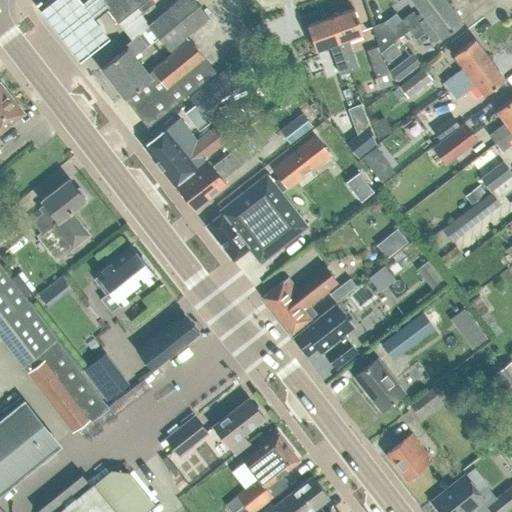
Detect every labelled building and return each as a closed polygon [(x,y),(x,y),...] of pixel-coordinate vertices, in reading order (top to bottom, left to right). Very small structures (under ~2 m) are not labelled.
[(80,0),(53,0),(39,11),(79,62),(108,39),(96,24),(109,12),(99,0),(83,0),(82,2),(80,0)] [(99,0),(109,12),(129,38),(145,24),(133,9),(143,0),(99,0)] [(176,0),(148,24),(149,25),(147,26),(145,24),(129,38),(130,39),(123,44),(125,47),(99,67),(123,97),(124,96),(150,127),(216,70),(189,38),(187,40),(183,36),(207,15),(193,0),(176,0)] [(384,20),(370,25),(377,45),(379,49),(407,29),(445,0),(444,0),(411,0),(420,11),(415,15),(411,10),(400,19),(389,27),(384,20)] [(445,0),(407,29),(414,39),(424,31),(432,41),(439,36),(460,20),(445,0)] [(478,0),(483,9),(498,0),(478,0)] [(352,7),(329,16),(348,69),(357,66),(346,37),(361,32),(352,7)] [(329,16),(305,24),(314,49),(328,44),(339,73),(348,69),(329,16)] [(462,66),(442,81),(448,88),(488,57),(473,37),(452,53),(462,66)] [(379,49),(377,45),(365,49),(375,77),(387,73),(386,69),(379,49)] [(410,51),(386,69),(393,80),(418,62),(410,51)] [(488,57),(448,88),(453,95),(473,80),(483,93),(503,77),(488,57)] [(312,66),(321,84),(333,77),(323,60),(312,66)] [(406,97),(432,78),(422,66),(397,85),(406,97)] [(187,96),(189,99),(201,114),(238,85),(224,67),(187,96)] [(375,77),(372,78),(376,89),(391,84),(387,73),(375,77)] [(0,129),(23,112),(0,83),(0,129)] [(498,126),(487,134),(494,142),(511,128),(511,96),(495,109),(504,121),(498,126)] [(278,131),(288,144),(310,126),(300,113),(278,131)] [(439,140),(458,125),(450,115),(431,129),(439,140)] [(211,127),(195,139),(177,117),(142,144),(172,183),(223,143),(211,127)] [(448,151),(472,133),(463,122),(440,140),(448,151)] [(356,158),(375,143),(368,123),(344,142),(356,158)] [(511,128),(494,142),(501,151),(511,143),(508,140),(511,136),(511,128)] [(286,189),(329,155),(312,134),(270,168),(286,189)] [(175,186),(192,208),(225,182),(221,177),(249,154),(240,142),(211,165),(207,160),(175,186)] [(361,156),(380,182),(394,171),(375,146),(361,156)] [(479,178),(489,191),(510,175),(500,162),(479,178)] [(258,260),(303,225),(262,174),(218,209),(221,212),(205,224),(232,259),(248,247),(258,260)] [(40,198),(43,202),(36,207),(49,224),(56,219),(69,209),(69,210),(84,199),(81,196),(84,194),(77,186),(75,188),(67,177),(40,198)] [(460,214),(469,226),(499,204),(489,192),(460,214)] [(56,219),(49,224),(36,234),(56,257),(87,233),(69,210),(69,209),(56,219)] [(0,238),(18,225),(8,213),(0,218),(0,238)] [(154,276),(129,244),(94,271),(96,274),(92,277),(105,294),(100,298),(109,310),(119,302),(119,303),(154,276)] [(439,258),(446,268),(461,256),(454,247),(439,258)] [(424,259),(412,268),(429,289),(440,280),(424,259)] [(376,288),(392,275),(383,264),(367,277),(376,288)] [(105,405),(55,339),(0,266),(0,336),(22,365),(21,365),(71,430),(105,405)] [(261,295),(275,314),(290,332),(314,313),(306,303),(335,281),(323,266),(296,287),(288,275),(261,295)] [(17,272),(10,277),(17,287),(24,296),(31,291),(24,282),(17,272)] [(64,281),(60,276),(37,294),(41,299),(64,281)] [(328,294),(333,300),(352,285),(347,279),(328,294)] [(478,336),(491,324),(469,298),(455,309),(478,336)] [(354,329),(334,303),(292,335),(306,353),(319,343),(324,349),(322,351),(335,367),(357,350),(346,335),(354,329)] [(420,311),(379,342),(388,353),(392,358),(433,327),(420,311)] [(197,331),(183,312),(135,349),(150,368),(197,331)] [(128,383),(104,351),(81,368),(105,400),(128,383)] [(376,357),(353,375),(380,410),(403,391),(376,357)] [(511,360),(511,359),(493,373),(503,387),(511,380),(511,360)] [(440,378),(422,392),(408,403),(418,417),(451,391),(440,378)] [(247,397),(211,425),(233,453),(247,442),(240,433),(262,416),(260,413),(261,411),(257,406),(255,407),(247,397)] [(0,491),(40,459),(42,462),(53,452),(51,450),(58,444),(23,400),(0,418),(0,491)] [(163,436),(172,449),(178,456),(193,444),(193,443),(208,431),(193,413),(163,436)] [(277,431),(254,449),(255,450),(243,459),(257,477),(236,495),(249,511),(252,511),(272,496),(263,484),(279,473),(298,459),(277,431)] [(429,459),(414,440),(409,434),(385,453),(404,478),(429,459)] [(36,510),(37,511),(138,511),(151,502),(127,472),(108,470),(92,483),(93,483),(90,485),(89,486),(79,475),(36,510)] [(431,499),(440,511),(463,511),(466,510),(482,498),(472,485),(463,474),(450,484),(431,499)] [(305,511),(327,495),(311,475),(273,504),(271,500),(255,511),(305,511)] [(511,483),(511,484),(510,483),(484,505),(489,511),(502,511),(511,504),(511,483)]
